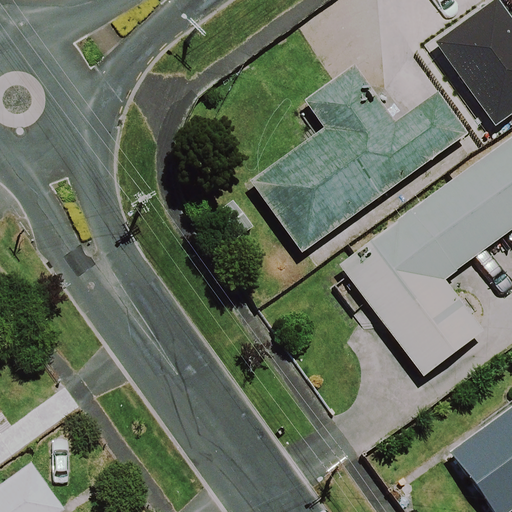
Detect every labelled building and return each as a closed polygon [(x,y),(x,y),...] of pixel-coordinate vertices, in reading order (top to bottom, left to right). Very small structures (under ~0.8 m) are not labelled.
[(424,52),(486,136),(511,116),(511,41),(487,7),(424,52)] [(397,122),(356,65),(306,101),(325,128),(250,182),(303,254),(469,133),(438,92),(397,122)] [(511,138),(329,274),(413,386),(474,341),(435,288),(511,231),(511,138)] [(511,511),(511,390),(507,394),(511,401),(434,457),(473,511),(511,511)] [(64,511),(66,511),(32,464),(0,487),(0,511),(64,511)] [(377,481),(399,511),(407,511),(426,499),(400,464),(377,481)]
